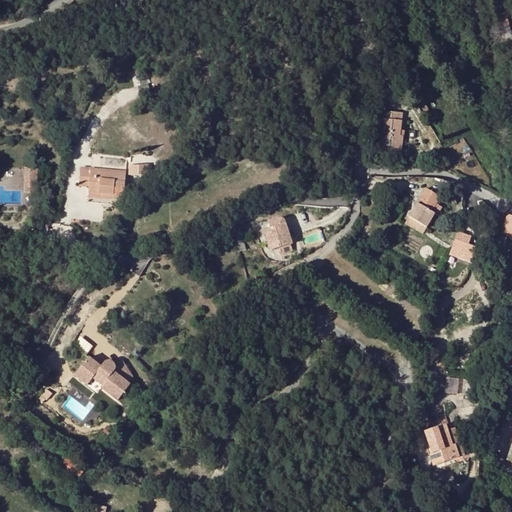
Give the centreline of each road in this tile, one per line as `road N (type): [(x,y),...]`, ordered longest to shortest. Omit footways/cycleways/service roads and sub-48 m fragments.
road 1 (unclassified): [(361,170),(355,191),(341,202),(285,201),(198,240),(125,258),(45,234)]
road 2 (track): [(0,407),(10,406),(83,285),(109,257)]
road 3 (unclassified): [(357,0),(361,170)]
road 4 (unclassified): [(361,170),(453,174),(511,204)]
